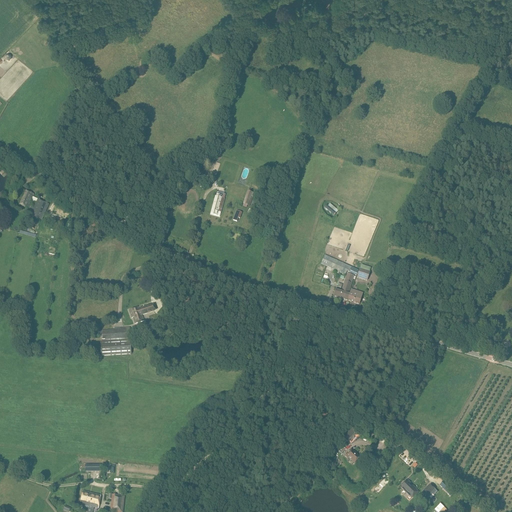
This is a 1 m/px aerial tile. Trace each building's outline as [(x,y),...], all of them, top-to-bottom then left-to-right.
[(335,7),(329,5),(327,13),(326,12),(325,17),(329,18),(331,13),(333,13),(335,7)] [(204,179),(206,173),(195,169),(193,176),(204,179)] [(25,190),(23,195),(20,201),(20,200),(18,204),(28,209),(31,201),(36,203),(38,200),(33,197),(34,194),(25,190)] [(252,194),(247,192),(243,204),(248,206),(252,194)] [(220,217),(223,205),(225,199),(216,197),(211,214),(220,217)] [(38,200),(31,216),(41,220),(48,204),(38,200)] [(326,205),(324,208),(333,215),(335,213),(328,206),(326,205)] [(240,219),(242,213),(237,211),(233,220),(237,222),(238,218),(240,219)] [(358,271),(344,264),(325,256),(321,263),(346,274),(347,271),(356,275),(358,271)] [(370,272),(360,269),(357,278),(367,281),(370,272)] [(350,293),(348,293),(354,276),(347,274),(342,291),(340,290),(341,288),(337,286),(334,296),(348,301),(350,293)] [(351,290),(350,293),(348,301),(359,305),(363,294),(351,290)] [(154,311),(153,310),(152,305),(139,309),(139,307),(129,310),(132,318),(133,318),(135,324),(144,321),(142,315),(154,311)] [(113,331),(102,331),(102,340),(105,340),(105,342),(100,342),(101,356),(130,355),(129,328),(113,329),(113,331)] [(351,428),(342,437),(347,442),(356,432),(351,428)] [(351,449),(348,453),(345,456),(348,458),(349,458),(354,463),(360,458),(354,452),(351,449)] [(408,480),(404,483),(401,486),(405,491),(412,498),(418,492),(416,490),(416,489),(410,483),(411,483),(408,480)] [(392,487),(387,482),(377,492),(382,497),(392,487)] [(430,484),(424,491),(429,496),(431,493),(434,496),(437,492),(435,490),(435,489),(430,484)] [(101,496),(83,491),(80,505),(89,507),(87,511),(92,511),(94,508),(98,509),(101,496)] [(116,495),(112,495),(112,500),(111,511),(115,511),(122,511),(125,496),(116,495)] [(436,511),(440,511),(445,507),(441,503),(435,510),(436,511)]
